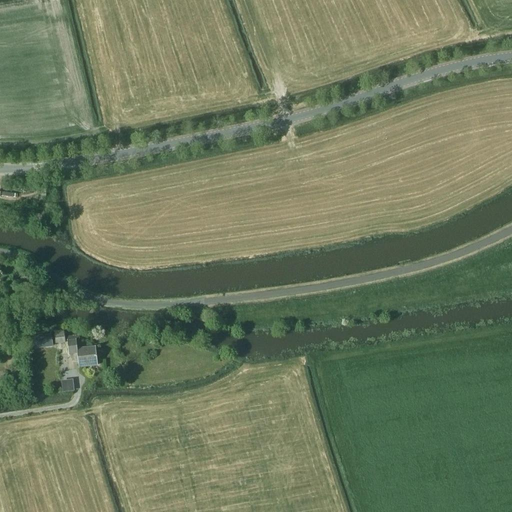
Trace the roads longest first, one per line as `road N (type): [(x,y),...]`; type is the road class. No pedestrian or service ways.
road 1 (unclassified): [(0,253),(90,298),(184,304),(370,277),(511,229)]
road 2 (secondary): [(0,170),(292,118),(446,68),(511,56)]
